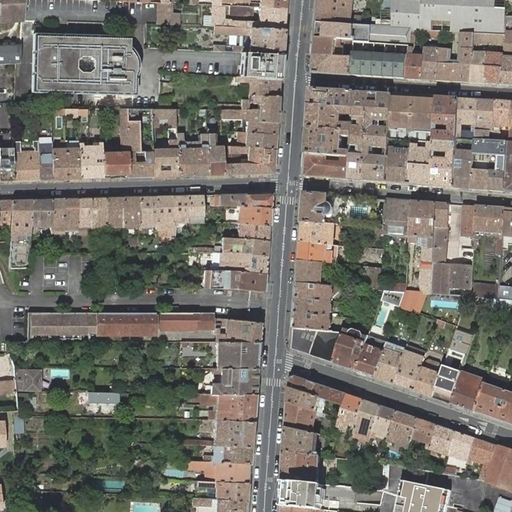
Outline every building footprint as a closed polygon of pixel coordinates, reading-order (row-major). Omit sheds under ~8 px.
[(21,19),(21,0),(0,0),(0,23),(21,22),(21,19)] [(212,0),(213,5),(221,6),(221,3),(234,3),(248,3),(249,7),(253,7),(257,7),(259,7),(285,9),(285,0),(212,0)] [(507,0),(421,0),(422,0),(419,0),(320,0),(318,22),(361,25),(388,27),(391,27),(396,27),(412,29),(411,31),(416,31),(426,31),(441,32),(447,32),(452,33),(456,33),(461,33),(464,33),(475,33),(506,35),(506,32),(506,23),(507,20),(506,16),(507,1),(507,0)] [(158,3),(158,24),(172,25),(172,14),(172,4),(166,4),(158,3)] [(252,16),(253,10),(253,7),(249,7),(247,7),(234,6),(229,6),(229,15),(252,16)] [(231,27),(283,30),(285,9),(259,7),(258,22),(231,20),(224,20),(225,9),(211,9),(210,26),(214,26),(231,27)] [(410,45),(411,36),(411,34),(411,31),(412,29),(396,27),(391,27),(388,27),(361,25),(318,22),(316,38),(337,39),(341,39),(342,39),(345,39),(350,40),(353,40),(354,40),(354,41),(398,44),(401,45),(410,45)] [(220,46),(219,51),(220,51),(241,52),(281,55),(283,30),(231,27),(214,26),(214,29),(214,35),(243,36),(243,43),(228,42),(227,46),(220,46)] [(511,32),(506,32),(506,35),(505,45),(504,54),(501,85),(511,85),(511,57),(506,57),(507,54),(511,54),(511,32)] [(32,92),(136,96),(136,79),(135,79),(134,76),(136,76),(137,48),(134,48),(134,35),(33,33),(32,92)] [(474,49),(475,33),(464,33),(461,64),(453,64),(448,64),(449,49),(440,48),(437,81),(471,83),(473,52),(474,49)] [(461,64),(464,33),(461,33),(459,61),(451,61),(451,50),(449,49),(448,64),(453,64),(461,64)] [(478,44),(505,45),(506,35),(475,33),(474,49),(478,49),(478,44)] [(407,79),(422,80),(424,56),(414,56),(416,37),(411,36),(410,45),(407,79)] [(316,38),(315,55),(336,56),(337,39),(316,38)] [(337,39),(336,56),(344,57),(344,53),(345,46),(341,46),(341,39),(337,39)] [(370,76),(407,79),(410,45),(401,45),(398,44),(354,41),(354,40),(353,40),(353,57),(344,57),(336,56),(315,55),(313,72),(314,73),(370,76)] [(0,64),(8,65),(15,64),(19,64),(20,41),(0,42),(0,64)] [(422,80),(437,81),(440,48),(425,47),(424,56),(422,80)] [(471,83),(485,84),(488,50),(488,49),(485,49),(484,53),(473,52),(471,83)] [(485,84),(501,85),(504,54),(490,53),(491,50),(488,50),(485,84)] [(281,55),(241,52),(241,62),(241,77),(279,80),(280,63),(281,55)] [(279,80),(241,77),(238,77),(236,77),(236,81),(249,82),(248,96),(278,97),(279,80)] [(312,90),(311,105),(355,108),(356,92),(313,89),(312,90)] [(353,136),(367,137),(370,93),(356,92),(355,108),(354,114),(354,116),(354,118),(363,118),(363,126),(360,126),(353,126),(354,126),(353,132),(353,136)] [(367,137),(390,138),(390,129),(390,128),(376,127),(373,127),(374,119),(391,120),(391,110),(393,94),(370,93),(367,137)] [(435,142),(435,131),(436,125),(436,123),(437,97),(425,96),(393,94),(391,110),(391,120),(391,122),(390,128),(390,129),(390,138),(390,139),(412,140),(429,142),(435,142)] [(276,123),(278,97),(248,96),(248,100),(248,104),(257,104),(257,110),(256,122),(276,123)] [(457,143),(457,139),(460,99),(437,97),(436,123),(453,124),(452,132),(450,132),(435,131),(435,142),(457,143)] [(457,139),(475,140),(476,140),(489,140),(490,131),(494,132),(496,101),(460,99),(457,139)] [(493,141),(500,141),(501,128),(501,129),(502,120),(502,118),(505,118),(505,120),(505,126),(511,126),(511,106),(511,101),(496,101),(494,132),(493,141)] [(309,129),(353,132),(354,126),(341,125),(342,113),(354,114),(355,108),(311,105),(309,129)] [(151,128),(150,109),(119,108),(121,153),(126,153),(126,174),(126,177),(152,177),(151,147),(151,128)] [(150,109),(151,128),(158,128),(158,125),(167,125),(167,128),(175,128),(175,110),(159,109),(150,109)] [(275,135),(276,123),(256,122),(257,110),(247,110),(241,109),(220,109),(220,119),(244,119),(243,132),(275,135)] [(341,125),(354,126),(353,126),(353,124),(343,123),(344,116),(354,116),(354,114),(342,113),(341,125)] [(360,120),(360,126),(363,126),(363,118),(354,118),(354,120),(360,120)] [(391,122),(391,120),(374,119),(373,127),(376,127),(376,121),(391,122)] [(453,124),(436,123),(436,125),(450,126),(450,132),(452,132),(453,124)] [(352,137),(353,136),(353,132),(309,129),(307,154),(351,157),(351,154),(351,151),(343,151),(345,137),(352,137)] [(176,176),(192,176),(191,148),(191,142),(183,142),(182,133),(180,133),(180,130),(176,130),(175,133),(176,140),(176,147),(176,176)] [(274,150),(275,135),(243,132),(237,132),(236,147),(274,150)] [(207,175),(206,133),(199,134),(199,142),(191,142),(191,148),(192,176),(207,175)] [(221,163),(221,146),(213,146),(213,133),(206,133),(207,175),(222,175),(221,163)] [(350,179),(363,181),(367,137),(353,136),(352,137),(352,146),(359,146),(361,146),(361,155),(351,154),(351,157),(352,157),(350,179)] [(363,181),(387,183),(388,157),(372,155),(372,147),(375,148),(389,148),(389,147),(390,139),(390,138),(367,137),(363,181)] [(471,189),(473,169),(475,140),(457,139),(457,143),(454,188),(471,189)] [(151,147),(152,177),(176,176),(176,147),(176,140),(168,140),(168,147),(151,147)] [(506,172),(508,142),(500,141),(493,141),(489,140),(476,140),(475,140),(473,169),(491,171),(490,191),(505,192),(506,172)] [(11,149),(12,154),(13,180),(39,180),(38,146),(38,141),(33,142),(33,150),(21,151),(20,141),(12,141),(12,149),(11,149)] [(51,148),(51,141),(38,141),(38,146),(39,180),(52,179),(51,148)] [(102,154),(101,143),(97,142),(97,146),(82,146),(82,143),(78,143),(79,148),(79,179),(102,178),(102,154)] [(409,184),(432,186),(433,160),(434,157),(434,152),(435,142),(429,142),(428,149),(428,156),(415,155),(415,145),(412,145),(412,150),(409,184)] [(432,186),(454,188),(457,143),(435,142),(434,152),(448,153),(451,153),(450,161),(433,160),(432,186)] [(52,179),(66,179),(65,148),(65,145),(62,145),(62,148),(51,148),(52,179)] [(418,145),(415,145),(415,155),(428,156),(428,149),(418,148),(418,145)] [(274,163),(274,150),(236,147),(221,146),(221,163),(229,163),(228,153),(247,153),(247,163),(274,163)] [(351,151),(351,154),(361,155),(361,146),(359,146),(358,152),(351,151)] [(372,155),(388,157),(389,155),(374,153),(375,148),(372,147),(372,155)] [(387,183),(409,184),(412,150),(408,149),(407,154),(394,153),(394,148),(395,148),(389,147),(389,148),(389,155),(388,157),(387,183)] [(12,154),(11,149),(0,148),(0,180),(13,180),(12,154)] [(66,179),(79,179),(79,148),(65,148),(66,179)] [(126,153),(121,153),(102,154),(102,178),(109,178),(109,174),(126,174),(126,153)] [(434,157),(433,160),(450,161),(451,153),(448,153),(448,158),(434,157)] [(305,176),(350,179),(352,157),(351,157),(307,154),(305,176)] [(272,173),(274,163),(247,163),(229,163),(221,163),(222,175),(229,175),(272,173)] [(471,189),(490,191),(491,171),(473,169),(471,189)] [(304,192),(302,222),(327,224),(327,223),(335,224),(339,225),(339,217),(327,216),(327,215),(329,216),(333,213),(334,211),(334,210),(334,208),(333,205),(330,203),(328,203),(328,202),(340,203),(341,195),(304,192)] [(271,193),(214,195),(213,197),(211,197),(211,205),(238,206),(270,208),(271,193)] [(202,222),(202,205),(202,195),(186,196),(186,223),(186,224),(203,224),(203,223),(202,222)] [(154,196),(138,197),(139,227),(143,227),(142,225),(151,224),(151,227),(155,227),(154,196)] [(170,196),(154,196),(155,227),(155,230),(167,230),(168,235),(175,234),(176,226),(176,223),(170,223),(170,196)] [(186,196),(170,196),(170,223),(176,223),(183,223),(186,223),(186,196)] [(122,197),(104,198),(105,228),(108,228),(108,225),(118,225),(118,228),(122,227),(122,197)] [(138,197),(122,197),(122,227),(125,227),(125,225),(135,225),(135,227),(139,227),(138,197)] [(91,198),(78,199),(78,226),(92,226),(91,198)] [(92,226),(92,228),(94,228),(94,225),(102,225),(102,228),(105,228),(104,198),(91,198),(92,226)] [(31,200),(31,226),(51,227),(51,199),(31,200)] [(51,227),(51,230),(64,230),(64,199),(51,199),(51,227)] [(64,199),(64,230),(75,230),(75,232),(79,233),(78,226),(78,199),(64,199)] [(387,199),(385,228),(385,234),(390,235),(391,236),(405,237),(406,236),(410,236),(412,201),(387,199)] [(4,232),(9,232),(9,225),(11,201),(0,200),(0,224),(3,225),(4,232)] [(9,232),(9,241),(9,269),(33,267),(32,253),(30,253),(31,226),(31,200),(11,201),(9,225),(9,232)] [(425,293),(432,294),(435,238),(438,203),(412,201),(410,236),(418,237),(423,237),(423,246),(424,248),(422,285),(423,293),(425,293)] [(467,297),(472,297),(473,283),(474,267),(472,267),(461,266),(453,265),(444,264),(445,257),(446,257),(450,204),(438,203),(435,238),(432,294),(467,297)] [(476,206),(465,205),(464,235),(476,236),(476,232),(477,206),(476,206)] [(242,213),(241,223),(268,226),(270,208),(238,206),(238,213),(242,213)] [(507,209),(477,206),(476,232),(494,234),(494,237),(499,238),(497,254),(499,254),(499,257),(502,258),(503,247),(507,209)] [(511,208),(507,209),(503,247),(503,250),(508,251),(509,244),(511,244),(511,208)] [(302,222),(301,243),(333,245),(335,224),(327,223),(327,224),(302,222)] [(237,223),(228,223),(227,226),(238,226),(236,239),(267,241),(268,226),(241,223),(237,223)] [(378,237),(385,237),(385,234),(385,228),(375,227),(375,233),(378,233),(378,237)] [(195,248),(195,253),(199,252),(212,252),(219,253),(220,253),(266,256),(267,241),(236,239),(221,238),(221,246),(214,246),(214,249),(210,248),(205,247),(195,248)] [(301,243),(299,261),(323,263),(328,263),(337,264),(339,246),(333,245),(301,243)] [(210,271),(264,274),(266,256),(220,253),(219,253),(212,252),(212,266),(210,266),(210,271)] [(333,286),(334,281),(326,280),(321,280),(323,263),(299,261),(297,283),(333,286)] [(366,289),(380,290),(381,282),(383,268),(376,267),(368,267),(366,289)] [(204,270),(202,288),(219,288),(251,291),(263,292),(264,274),(210,271),(204,270)] [(380,290),(385,291),(396,292),(397,284),(381,282),(380,290)] [(296,298),(332,301),(332,299),(334,297),(334,291),(333,289),(333,286),(297,283),(296,298)] [(500,285),(473,283),(472,297),(488,298),(496,299),(499,299),(500,287),(500,285)] [(397,284),(396,292),(406,293),(406,291),(407,285),(397,284)] [(333,286),(333,289),(334,291),(334,297),(341,292),(341,287),(333,286)] [(506,300),(511,300),(511,288),(500,287),(499,299),(506,300)] [(385,291),(382,298),(401,305),(406,293),(396,292),(385,291)] [(400,307),(410,310),(415,292),(406,291),(406,293),(401,305),(400,307)] [(410,310),(419,313),(425,297),(425,293),(423,293),(415,292),(410,310)] [(464,304),(484,310),(486,304),(486,302),(488,298),(472,297),(467,297),(464,304)] [(295,313),(331,316),(331,313),(333,312),(333,305),(332,304),(332,301),(296,298),(295,313)] [(486,304),(498,308),(499,299),(496,299),(488,298),(486,302),(486,304)] [(498,308),(510,311),(511,305),(511,304),(511,300),(506,300),(499,299),(498,308)] [(154,317),(154,312),(98,312),(32,314),(31,340),(88,340),(88,334),(96,334),(105,334),(154,335),(154,317)] [(260,335),(261,323),(248,322),(212,318),(213,313),(160,312),(160,317),(160,329),(183,328),(183,330),(184,330),(195,330),(196,330),(196,328),(206,328),(213,328),(213,334),(215,334),(215,342),(216,342),(259,342),(260,335)] [(295,313),(294,328),(330,331),(330,328),(332,327),(332,320),(331,319),(331,316),(295,313)] [(293,349),(333,363),(343,333),(330,331),(294,328),(293,349)] [(333,363),(357,371),(368,338),(364,336),(362,332),(353,329),(350,332),(345,330),(343,333),(333,363)] [(433,397),(452,404),(461,377),(462,374),(462,372),(465,365),(475,336),(456,329),(449,349),(465,355),(460,372),(444,366),(442,370),(433,397)] [(357,371),(376,378),(385,350),(388,342),(369,336),(368,338),(357,371)] [(257,369),(259,342),(216,342),(216,369),(257,369)] [(391,352),(394,344),(388,342),(385,350),(391,352)] [(376,378),(395,384),(406,352),(407,349),(394,344),(391,352),(385,350),(376,378)] [(395,384),(414,391),(424,363),(425,358),(406,352),(395,384)] [(414,391),(433,397),(442,370),(439,369),(440,368),(439,364),(429,360),(426,363),(426,364),(424,363),(414,391)] [(216,369),(212,369),(212,373),(220,373),(220,376),(220,381),(219,385),(211,386),(210,394),(255,395),(257,369),(216,369)] [(39,371),(13,370),(14,378),(15,391),(39,391),(39,371)] [(452,404),(476,412),(484,385),(486,381),(462,374),(461,377),(452,404)] [(292,380),(290,387),(321,398),(326,400),(344,406),(348,394),(297,377),(292,380)] [(485,415),(498,420),(507,392),(505,391),(496,388),(497,384),(498,380),(487,377),(486,381),(484,385),(476,412),(485,415)] [(15,391),(14,378),(0,379),(0,393),(15,392),(15,391)] [(321,398),(290,387),(288,402),(317,411),(321,398)] [(118,404),(118,393),(88,392),(88,403),(118,404)] [(511,393),(507,392),(498,420),(511,424),(511,393)] [(209,410),(208,420),(215,420),(253,422),(255,395),(210,394),(205,394),(201,394),(200,405),(217,405),(216,410),(209,410)] [(364,400),(348,394),(344,406),(341,419),(338,427),(347,429),(349,422),(357,424),(364,400)] [(326,400),(321,398),(317,411),(322,413),(326,400)] [(381,406),(364,400),(357,424),(355,433),(354,436),(362,439),(363,436),(368,437),(367,440),(370,441),(371,438),(371,437),(373,431),(381,406)] [(317,411),(288,402),(286,428),(313,433),(314,431),(311,430),(316,414),(324,417),(325,414),(322,413),(317,411)] [(398,412),(381,406),(373,431),(371,437),(375,438),(377,432),(378,428),(388,431),(387,435),(385,440),(388,441),(398,412)] [(405,448),(410,449),(412,439),(419,419),(398,412),(388,441),(388,442),(392,443),(393,441),(394,438),(406,443),(405,446),(405,448)] [(23,417),(13,417),(13,432),(22,432),(23,417)] [(438,425),(419,419),(412,439),(419,442),(422,443),(428,445),(427,449),(430,450),(438,425)] [(251,447),(253,422),(215,420),(214,442),(175,440),(175,445),(206,446),(214,446),(222,447),(251,447)] [(430,450),(429,452),(440,456),(441,452),(442,449),(447,451),(446,454),(449,455),(457,432),(438,425),(430,450)] [(286,428),(285,453),(318,456),(319,453),(315,453),(317,434),(313,433),(286,428)] [(476,438),(457,432),(449,455),(468,461),(476,438)] [(486,464),(481,479),(486,480),(497,446),(476,438),(468,461),(467,464),(472,465),(474,460),(486,464)] [(249,464),(251,447),(222,447),(214,446),(213,449),(213,456),(211,456),(203,456),(203,462),(209,462),(212,462),(249,464)] [(511,451),(499,447),(487,482),(511,490),(511,451)] [(366,455),(349,452),(347,459),(351,460),(358,461),(364,461),(366,455)] [(285,453),(283,481),(319,484),(320,456),(318,456),(285,453)] [(248,484),(249,464),(212,462),(209,462),(203,462),(185,461),(185,469),(209,471),(208,482),(214,482),(248,484)] [(445,468),(444,473),(464,476),(465,472),(465,471),(445,468)] [(208,482),(195,481),(195,487),(216,488),(215,499),(246,501),(248,484),(214,482),(208,482)] [(314,509),(322,510),(322,505),(323,500),(323,490),(323,485),(319,484),(283,481),(283,496),(282,506),(314,509)] [(443,511),(448,490),(407,481),(399,511),(443,511)] [(483,484),(465,484),(464,509),(482,509),(483,484)] [(511,499),(500,496),(495,511),(510,511),(511,508),(511,499)] [(215,499),(193,498),(192,505),(196,505),(214,506),(213,511),(245,511),(246,501),(215,499)]
